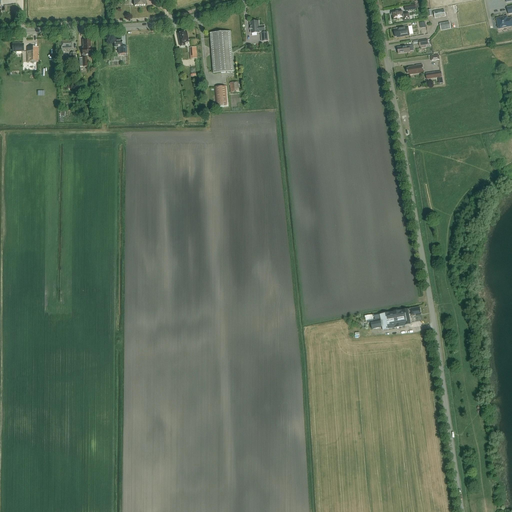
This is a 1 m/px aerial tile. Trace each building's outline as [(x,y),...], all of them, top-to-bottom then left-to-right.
[(446,17),(444,10),(434,12),(435,19),(446,17)] [(401,19),(403,19),(404,22),(410,21),(409,14),(406,14),(403,15),(402,11),(392,13),(391,14),(392,16),(393,21),(401,19)] [(511,18),(507,19),(507,17),(497,19),(499,29),(509,27),(509,26),(511,24),(511,18)] [(261,33),(262,42),(268,41),(267,33),(265,33),(264,32),(265,32),(264,26),(259,27),(259,22),(250,22),(251,27),(250,28),(250,30),(251,31),(251,34),(260,33),(260,32),(261,32),(261,33)] [(450,22),(440,24),(441,31),(451,29),(450,22)] [(397,28),(397,29),(394,30),(395,37),(397,37),(397,38),(410,36),(408,26),(401,27),(401,28),(397,28)] [(189,42),(187,32),(178,34),(180,47),(186,46),(185,43),(189,42)] [(213,74),(234,72),(230,32),(210,33),(213,74)] [(92,55),(91,48),(90,40),(83,40),(83,48),(82,48),(82,56),(92,55)] [(127,47),(122,47),(122,40),(114,41),(114,48),(118,47),(119,55),(127,54),(127,47)] [(72,50),(72,41),(61,41),(61,50),(72,50)] [(13,52),(24,52),(23,44),(17,44),(12,44),(13,52)] [(414,51),(413,45),(409,46),(406,47),(406,46),(404,46),(404,47),(397,48),(398,54),(410,53),(410,52),(414,51)] [(27,62),(38,62),(38,47),(27,47),(27,62)] [(87,58),(79,58),(79,63),(82,63),(82,67),(87,67),(87,58)] [(424,73),(423,65),(417,66),(408,68),(409,69),(407,69),(407,74),(409,74),(409,75),(424,73)] [(238,82),(230,83),(231,93),(239,92),(238,82)] [(215,87),(216,108),(228,107),(227,86),(215,87)] [(391,313),(380,315),(382,328),(383,331),(405,326),(405,325),(411,324),(410,323),(409,319),(409,315),(410,315),(411,317),(412,316),(412,317),(414,317),(414,316),(421,315),(420,307),(400,311),(391,313)] [(370,323),(372,330),(382,329),(380,321),(370,323)]
